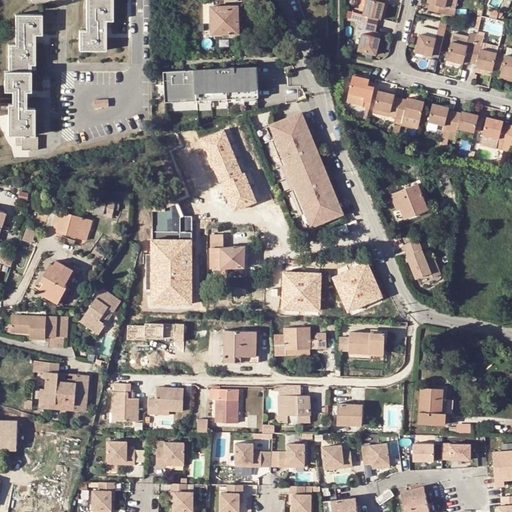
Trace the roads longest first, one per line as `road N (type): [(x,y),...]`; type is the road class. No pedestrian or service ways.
road 1 (residential): [(412,310),(410,362),(383,384),(126,378)]
road 2 (residential): [(412,310),(319,100),(288,0)]
